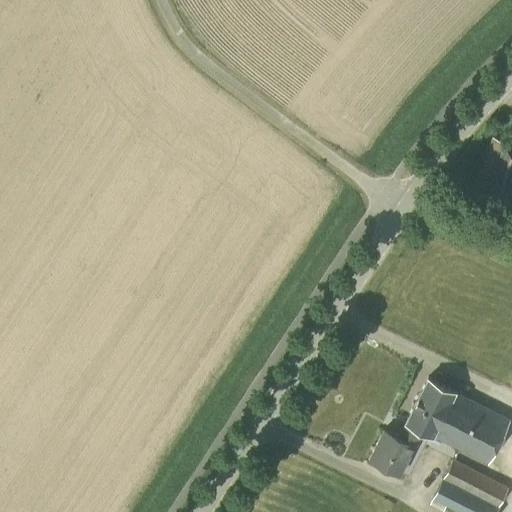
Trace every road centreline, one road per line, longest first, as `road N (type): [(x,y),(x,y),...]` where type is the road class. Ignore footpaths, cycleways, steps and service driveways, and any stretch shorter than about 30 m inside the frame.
road 1 (tertiary): [(204,511),(404,209),(511,75)]
road 2 (unknown): [(380,203),(195,57),(157,0)]
